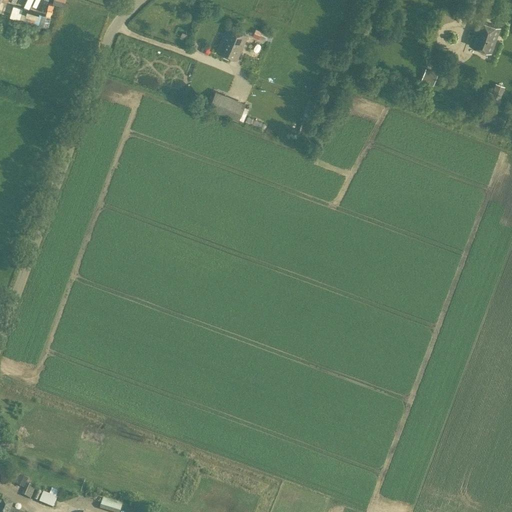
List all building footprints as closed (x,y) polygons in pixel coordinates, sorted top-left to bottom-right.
[(24,21),(43,26),(46,15),(21,7),(19,13),(26,15),(24,21)] [(470,44),(490,52),(499,28),(478,20),(470,44)] [(248,35),(227,26),(216,51),(237,60),(248,35)] [(267,33),(256,29),(253,36),(264,40),(267,33)] [(433,86),(438,73),(425,68),(421,81),(433,86)] [(486,96),(498,100),(502,89),(495,86),(493,93),(488,91),(486,96)] [(209,107),(228,114),(235,97),(216,89),(209,107)] [(482,117),(501,124),(505,113),(487,106),(482,117)] [(15,485),(23,489),(28,480),(20,476),(15,485)] [(30,486),(24,497),(30,500),(35,488),(30,486)] [(57,498),(43,493),(39,503),(53,509),(57,498)] [(103,498),(100,508),(110,511),(120,511),(123,505),(103,498)] [(2,503),(0,508),(0,511),(16,511),(10,510),(11,507),(2,503)]
